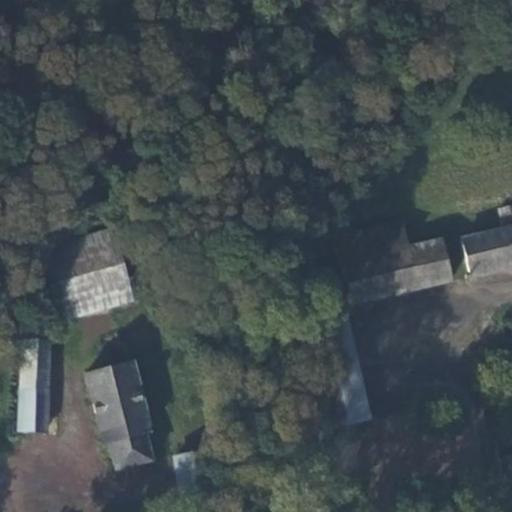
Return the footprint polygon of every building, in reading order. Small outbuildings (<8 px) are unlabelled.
[(474,276),(511,267),(511,212),(503,214),(505,230),(467,238),(474,276)] [(330,308),(450,282),(443,239),(408,246),(403,226),(318,245),(322,265),(330,308)] [(52,318),(126,300),(115,255),(41,273),(52,318)] [(309,313),(303,280),(295,282),(297,277),(297,271),(293,267),(288,265),(283,268),(280,273),(280,278),(282,284),(279,284),(286,319),(309,313)] [(309,313),(330,308),(322,265),(302,269),(303,280),(309,313)] [(310,335),(327,430),(367,421),(347,329),(310,335)] [(25,351),(13,432),(40,434),(50,352),(25,351)] [(130,367),(90,376),(104,446),(110,445),(116,474),(149,467),(142,439),(147,437),(130,367)] [(179,505),(212,503),(201,454),(171,461),(179,505)] [(497,511),(511,511),(511,456),(490,461),(497,511)]
